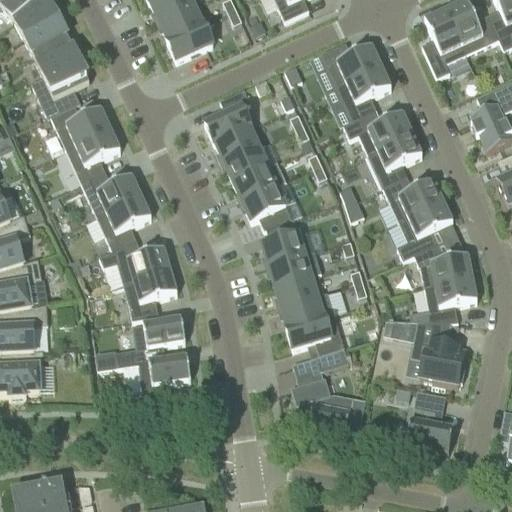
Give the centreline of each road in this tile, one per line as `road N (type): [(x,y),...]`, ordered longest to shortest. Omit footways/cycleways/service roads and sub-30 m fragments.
road 1 (residential): [(386,10),(501,275),(464,510)]
road 2 (residential): [(140,120),(223,312),(248,468)]
road 3 (residential): [(140,120),(371,17)]
road 4 (residential): [(464,510),(248,468)]
road 5 (residential): [(78,0),(140,120)]
